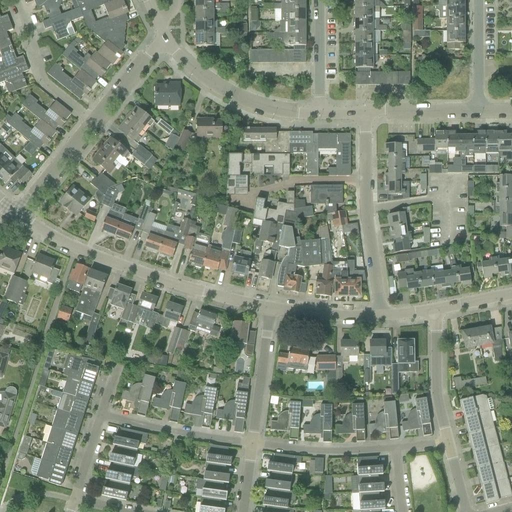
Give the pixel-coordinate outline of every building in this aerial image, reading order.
[(39,0),(34,2),(37,9),(44,7),(49,20),(60,15),(58,10),(62,2),(67,0),(39,0)] [(88,0),(87,1),(86,0),(82,0),(76,2),(77,5),(79,8),(81,13),(90,10),(101,6),(103,5),(116,0),(88,0)] [(90,10),(81,13),(82,18),(86,28),(94,34),(126,22),(128,21),(124,10),(127,8),(126,7),(125,7),(122,0),(116,0),(103,5),(101,6),(104,12),(106,11),(108,18),(95,23),(90,10)] [(213,4),(213,0),(194,0),(195,10),(213,10),(219,10),(227,10),(227,4),(219,4),(213,4)] [(286,0),(287,4),(280,4),(280,5),(273,5),(273,10),(280,10),(305,10),(304,0),(286,0)] [(385,7),(354,7),(354,20),(372,19),(372,13),(379,13),(379,7),(385,7)] [(422,20),(421,7),(413,7),(413,20),(422,20)] [(464,19),(464,7),(438,7),(435,7),(435,10),(439,11),(439,19),(446,19),(464,19)] [(60,15),(49,20),(42,22),(45,30),(51,27),(57,41),(69,36),(66,30),(70,22),(82,18),(81,13),(79,8),(74,10),(60,15)] [(213,10),(195,10),(195,22),(213,22),(213,10)] [(305,22),(305,10),(280,10),(280,22),(305,22)] [(0,16),(0,26),(10,22),(7,15),(0,18),(0,16)] [(378,19),(372,19),(354,20),(352,20),(352,27),(354,27),(354,32),(372,32),(386,32),(386,27),(385,26),(378,26),(378,19)] [(446,19),(446,31),(464,31),(464,19),(446,19)] [(413,32),(422,31),(422,20),(413,20),(413,32)] [(0,26),(0,49),(11,46),(6,32),(13,30),(10,22),(0,26)] [(123,44),(126,22),(94,34),(105,43),(97,53),(110,65),(112,66),(118,59),(119,59),(120,58),(118,56),(125,46),(123,44)] [(217,22),(213,22),(195,22),(195,23),(193,23),(193,30),(195,30),(195,34),(213,34),(219,34),(227,34),(227,29),(217,29),(217,22)] [(256,22),(250,22),(250,32),(255,32),(260,27),(260,22),(256,22)] [(305,22),(280,22),(279,22),(279,28),(276,31),(273,31),(273,34),(305,34),(305,22)] [(401,32),(402,32),(410,32),(410,22),(401,22),(401,32)] [(238,29),(238,34),(246,34),(246,26),(242,26),(238,29)] [(464,31),(446,31),(446,50),(460,50),(460,44),(464,44),(464,31)] [(372,32),(354,32),(354,44),(372,44),(372,32)] [(410,32),(402,32),(402,41),(410,40),(410,32)] [(213,34),(195,34),(195,47),(213,47),(213,34)] [(246,34),(238,34),(238,42),(246,42),(246,34)] [(273,34),(273,39),(281,39),(281,46),(287,46),(297,46),(305,46),(305,34),(273,34)] [(110,65),(97,53),(95,52),(86,63),(75,54),(77,52),(73,49),(76,45),(72,42),(70,45),(61,56),(80,70),(94,81),(102,72),(104,74),(105,72),(110,65)] [(372,44),(354,44),(352,44),(352,51),(354,51),(355,56),(372,56),(372,44)] [(11,46),(0,49),(0,53),(1,56),(0,58),(0,73),(25,64),(23,56),(16,59),(11,46)] [(372,56),(355,56),(355,69),(373,69),(373,62),(377,62),(377,56),(372,56)] [(28,71),(25,64),(0,73),(0,83),(4,82),(12,85),(15,92),(27,87),(22,73),(28,71)] [(61,72),(62,70),(55,64),(47,74),(79,100),(87,90),(89,92),(91,90),(90,90),(96,83),(94,81),(80,70),(71,81),(61,72)] [(179,84),(167,84),(167,86),(155,86),(155,106),(179,106),(179,84)] [(71,114),(55,102),(46,113),(35,104),(37,102),(29,96),(21,106),(40,121),(54,132),(54,131),(61,122),(64,124),(65,122),(71,114)] [(127,119),(142,130),(146,124),(150,127),(154,122),(136,108),(127,119)] [(40,121),(32,131),(21,122),(22,120),(15,114),(11,119),(7,116),(5,119),(7,124),(17,132),(23,137),(39,150),(47,140),(49,142),(50,140),(56,133),(54,131),(54,132),(40,121)] [(142,130),(127,119),(118,130),(136,144),(141,139),(137,136),(142,130)] [(156,125),(169,135),(173,130),(160,120),(156,125)] [(197,120),(197,138),(221,138),(221,121),(207,121),(207,120),(197,120)] [(276,129),(243,129),(243,141),(265,141),(265,155),(283,155),(282,134),(276,134),(276,129)] [(191,135),(184,131),(177,148),(184,151),(191,135)] [(288,134),(282,134),(283,155),(289,155),(289,144),(306,144),(306,176),(318,176),(318,146),(317,146),(317,136),(312,136),(312,132),(288,132),(288,134)] [(447,149),(447,132),(434,132),(434,140),(428,140),(428,152),(435,152),(434,149),(447,149)] [(455,132),(447,132),(447,149),(454,148),(454,152),(460,152),(460,136),(455,136),(455,132)] [(477,136),(472,136),(472,152),(472,154),(485,154),(485,132),(477,132),(477,136)] [(497,132),(485,132),(485,154),(497,154),(497,132)] [(511,137),(510,138),(510,136),(506,136),(506,132),(497,132),(497,154),(497,158),(505,158),(506,161),(511,161),(511,137)] [(317,134),(317,136),(317,146),(318,146),(336,146),(336,169),(328,169),(328,176),(350,176),(350,135),(317,134)] [(472,136),(460,136),(460,152),(472,152),(472,136)] [(106,142),(101,149),(115,160),(119,154),(125,159),(129,154),(110,139),(107,142),(106,142)] [(400,144),(384,144),(384,153),(388,153),(388,157),(404,157),(406,157),(406,145),(400,145),(400,144)] [(139,145),(135,151),(147,161),(152,155),(139,145)] [(0,172),(14,158),(1,146),(0,147),(0,172)] [(115,160),(101,149),(95,156),(96,156),(93,160),(109,174),(113,168),(110,166),(115,160)] [(131,156),(143,166),(147,161),(135,151),(131,156)] [(251,164),(251,155),(228,155),(225,195),(234,196),(234,189),(247,189),(247,176),(239,176),(239,167),(239,164),(251,164)] [(251,155),(251,164),(251,176),(263,176),(263,167),(273,167),(273,176),(282,176),(282,164),(289,164),(289,155),(283,155),(265,155),(251,155)] [(404,157),(388,157),(388,170),(404,170),(404,157)] [(31,175),(14,158),(0,172),(0,178),(5,184),(13,176),(17,181),(18,179),(23,184),(31,175)] [(388,174),(384,174),(384,183),(400,182),(400,175),(404,175),(404,170),(388,170),(388,174)] [(96,179),(108,189),(115,185),(101,174),(96,179)] [(495,189),(511,189),(511,185),(511,184),(511,176),(499,176),(499,184),(495,184),(495,189)] [(108,189),(96,179),(95,178),(90,184),(104,196),(108,189)] [(400,182),(384,183),(384,191),(386,191),(388,191),(388,195),(390,195),(390,202),(404,200),(408,199),(408,182),(400,182)] [(342,186),(310,186),(310,205),(325,205),(325,215),(336,213),(336,205),(342,205),(342,186)] [(78,215),(89,201),(72,187),(60,202),(65,206),(64,207),(70,212),(72,209),(78,215)] [(108,189),(104,196),(101,205),(111,209),(118,193),(108,189)] [(198,194),(178,189),(177,193),(192,198),(190,205),(195,206),(198,194)] [(511,189),(495,189),(496,202),(511,202),(511,189)] [(253,215),(252,220),(253,220),(262,222),(283,226),(286,211),(294,212),(294,209),(293,205),(286,204),(277,203),(275,211),(266,209),(266,210),(263,210),(264,200),(256,199),(254,210),(253,215)] [(511,206),(511,202),(496,202),(496,207),(499,207),(499,214),(511,214),(511,206)] [(147,213),(148,213),(150,208),(143,206),(138,220),(144,222),(147,213)] [(311,207),(294,209),(294,212),(296,213),(297,219),(313,217),(311,207)] [(206,254),(203,267),(217,271),(217,270),(225,272),(229,253),(231,243),(232,243),(235,229),(234,229),(234,228),(233,228),(237,211),(227,208),(222,226),(226,227),(226,230),(222,233),(220,239),(222,243),(221,249),(208,245),(208,246),(206,254)] [(390,228),(406,226),(404,214),(407,213),(406,208),(399,209),(399,214),(388,215),(390,228)] [(115,236),(119,224),(123,216),(109,210),(101,230),(115,236)] [(87,211),(84,218),(94,222),(97,215),(87,211)] [(276,285),(276,287),(277,287),(284,288),(288,265),(293,265),(295,256),(294,248),(292,239),(291,229),(296,229),(295,219),(297,219),(296,213),(294,212),(286,211),(283,226),(279,245),(278,247),(279,247),(288,249),(286,256),(285,256),(284,258),(283,260),(281,263),(280,265),(279,267),(278,270),(278,272),(277,275),(277,277),(276,280),(276,283),(276,285)] [(325,215),(326,222),(333,221),(332,221),(345,219),(344,212),(336,213),(325,215)] [(144,222),(141,232),(146,234),(150,223),(152,224),(153,223),(156,216),(150,214),(148,213),(147,213),(144,222)] [(123,214),(123,216),(119,224),(115,236),(116,236),(115,237),(116,239),(119,240),(121,239),(128,241),(133,229),(137,219),(123,214)] [(511,214),(499,214),(499,227),(506,227),(506,233),(511,233),(511,214)] [(182,219),(177,235),(186,238),(189,227),(191,221),(182,219)] [(345,219),(332,221),(333,221),(334,227),(341,226),(346,225),(345,219)] [(261,230),(258,241),(272,244),(279,245),(283,226),(262,222),(261,230)] [(407,233),(406,226),(390,228),(391,236),(394,236),(395,240),(411,238),(410,233),(407,233)] [(165,232),(151,227),(149,235),(144,247),(151,250),(151,251),(152,252),(155,254),(157,253),(157,252),(158,252),(163,240),(165,232)] [(189,227),(186,238),(183,249),(184,249),(184,248),(192,250),(188,263),(196,265),(195,267),(201,269),(201,267),(203,267),(206,254),(208,246),(194,242),(197,230),(189,227)] [(235,229),(232,243),(238,244),(241,230),(235,229)] [(319,241),(299,242),(300,247),(301,255),(304,268),(320,266),(323,266),(322,280),(316,279),(315,288),(317,288),(316,296),(331,297),(333,281),(330,281),(332,266),(331,263),(329,241),(327,229),(319,229),(320,241),(319,241)] [(173,235),(165,232),(163,240),(158,252),(159,253),(159,254),(159,255),(163,256),(165,256),(165,255),(172,257),(177,244),(178,239),(173,237),(173,235)] [(411,238),(395,240),(396,245),(392,245),(393,253),(409,251),(408,244),(412,243),(411,238)] [(264,254),(258,278),(259,278),(259,279),(265,281),(265,279),(270,280),(276,253),(277,253),(279,247),(278,247),(279,245),(272,244),(270,252),(268,251),(264,254)] [(284,288),(283,291),(299,294),(301,278),(294,277),(296,266),(304,268),(301,255),(300,247),(294,248),(295,256),(293,265),(288,265),(284,288)] [(0,256),(0,268),(14,274),(22,254),(5,248),(2,256),(1,256),(1,257),(0,256)] [(236,251),(231,273),(246,276),(249,262),(251,254),(242,252),(236,251)] [(453,253),(445,254),(449,262),(454,261),(453,253)] [(407,254),(402,255),(398,256),(399,263),(408,262),(408,260),(407,254)] [(46,285),(46,283),(53,286),(59,271),(53,269),(55,262),(38,255),(31,272),(32,272),(29,278),(46,285)] [(498,257),(493,258),(495,274),(500,274),(500,277),(508,276),(506,260),(499,261),(498,257)] [(495,274),(493,258),(488,259),(488,262),(481,263),(481,264),(476,265),(477,272),(482,271),(483,279),(491,278),(491,275),(495,274)] [(354,261),(346,261),(346,263),(347,265),(347,267),(347,296),(347,297),(351,297),(352,297),(353,297),(353,298),(357,298),(357,297),(359,297),(359,281),(364,281),(365,281),(364,271),(363,272),(354,272),(354,261)] [(450,271),(443,273),(445,288),(453,287),(453,284),(457,283),(455,267),(454,261),(449,262),(450,271)] [(332,266),(330,281),(333,281),(335,281),(335,297),(337,297),(338,298),(340,298),(341,297),(342,297),(343,297),(347,297),(347,296),(347,267),(347,265),(346,263),(331,263),(332,266)] [(460,266),(455,267),(457,283),(462,283),(462,286),(471,285),(469,273),(473,273),(472,265),(467,265),(468,269),(461,270),(460,266)] [(73,271),(67,286),(66,288),(79,293),(88,270),(77,266),(75,272),(73,271)] [(92,318),(93,314),(107,277),(90,270),(75,311),(92,318)] [(420,289),(418,273),(413,273),(413,271),(411,270),(404,271),(404,273),(397,274),(399,289),(407,288),(408,294),(416,293),(415,289),(420,289)] [(435,270),(430,271),(432,287),(437,286),(437,290),(445,288),(443,273),(436,274),(435,270)] [(430,271),(418,273),(420,289),(432,287),(430,271)] [(10,301),(18,279),(12,276),(3,299),(10,301)] [(18,279),(10,301),(18,304),(26,282),(18,279)] [(117,285),(111,301),(110,305),(118,308),(123,310),(120,319),(121,320),(119,328),(125,330),(133,305),(126,303),(131,290),(117,285)] [(138,307),(133,305),(125,330),(130,332),(135,316),(149,321),(152,312),(156,300),(142,295),(138,307)] [(3,301),(0,306),(0,319),(1,319),(8,305),(3,301)] [(158,315),(156,321),(155,324),(166,328),(169,319),(177,322),(182,308),(180,308),(180,307),(179,305),(176,304),(175,305),(174,306),(168,303),(163,317),(158,315)] [(60,307),(57,318),(68,322),(72,311),(60,307)] [(213,326),(217,315),(201,309),(199,315),(193,313),(189,324),(187,330),(194,332),(195,330),(210,335),(213,326)] [(90,323),(83,345),(81,344),(79,351),(88,353),(97,326),(90,323)] [(253,354),(255,333),(248,332),(249,325),(232,323),(230,337),(230,336),(229,336),(229,339),(230,343),(243,345),(244,354),(244,355),(245,356),(245,357),(246,357),(247,358),(249,358),(250,357),(251,357),(252,356),(252,355),(253,354)] [(213,326),(210,335),(216,337),(219,329),(213,326)] [(490,327),(477,330),(480,346),(491,344),(495,362),(501,361),(501,340),(492,342),(490,327)] [(173,354),(181,330),(175,328),(167,352),(173,354)] [(183,346),(188,332),(181,330),(177,344),(183,346)] [(480,346),(477,330),(462,332),(465,349),(467,348),(468,351),(475,350),(474,347),(480,346)] [(385,341),(370,342),(370,355),(370,367),(376,367),(383,366),(383,367),(391,367),(391,365),(391,349),(385,349),(385,341)] [(413,341),(397,341),(398,373),(418,373),(418,364),(413,364),(413,341)] [(341,342),(341,363),(348,363),(348,357),(357,357),(357,342),(341,342)] [(306,372),(307,365),(309,352),(289,349),(288,356),(278,354),(277,363),(287,364),(287,369),(306,372)] [(9,355),(0,352),(0,372),(4,373),(9,355)] [(147,354),(144,362),(154,365),(156,357),(147,354)] [(156,357),(154,365),(155,365),(166,368),(168,357),(157,354),(156,357)] [(63,369),(64,370),(63,375),(67,377),(92,385),(97,368),(92,366),(93,360),(74,356),(67,355),(63,369)] [(335,369),(336,369),(335,357),(316,357),(316,371),(326,370),(326,388),(335,388),(335,381),(335,369)] [(140,401),(136,415),(145,417),(155,378),(144,375),(141,384),(140,384),(139,384),(138,384),(137,384),(136,384),(135,385),(134,385),(132,386),(131,387),(130,388),(130,389),(129,390),(129,391),(129,392),(123,391),(120,400),(137,404),(138,401),(140,401)] [(67,377),(62,393),(87,401),(92,385),(67,377)] [(453,379),(455,390),(486,384),(485,378),(461,382),(460,378),(453,379)] [(172,408),(169,422),(177,424),(186,384),(174,382),(172,391),(170,391),(169,391),(168,391),(167,391),(166,391),(165,392),(164,392),(163,393),(162,394),(162,395),(161,396),(161,397),(160,398),(160,399),(160,400),(154,398),(152,407),(169,411),(169,408),(172,408)] [(237,385),(236,392),(235,401),(234,401),(232,401),(231,401),(230,401),(229,402),(228,402),(227,403),(226,403),(225,404),(225,405),(224,406),(224,407),(223,411),(217,410),(215,419),(232,421),(233,418),(235,418),(233,433),(242,434),(248,386),(237,385)] [(203,414),(201,428),(209,429),(216,389),(205,387),(203,396),(202,396),(201,396),(200,396),(198,397),(196,398),(195,398),(194,399),(193,400),(193,401),(192,402),(192,404),(191,405),(191,406),(185,405),(184,413),(201,416),(201,413),(203,414)] [(0,426),(5,429),(15,397),(16,394),(16,392),(15,390),(12,389),(10,388),(7,389),(6,391),(5,393),(4,393),(4,395),(0,394),(0,426)] [(87,401),(62,393),(57,410),(81,418),(87,401)] [(482,395),(460,401),(459,401),(463,418),(490,412),(486,396),(482,395)] [(398,439),(394,402),(391,403),(391,397),(382,397),(383,403),(384,412),(382,413),(380,414),(378,415),(376,416),(375,418),(375,420),(374,422),(375,425),(368,425),(369,434),(386,432),(386,429),(388,429),(389,440),(398,439)] [(421,426),(423,437),(432,435),(426,399),(423,399),(416,400),(414,400),(416,409),(414,410),(413,410),(412,411),(411,411),(410,412),(409,413),(408,414),(408,416),(407,417),(407,419),(407,420),(407,421),(407,422),(401,423),(402,432),(419,429),(419,426),(421,426)] [(289,440),(297,441),(300,404),(289,403),(288,412),(286,412),(284,412),(283,412),(282,413),(281,413),(280,414),(280,415),(279,416),(278,417),(278,418),(277,418),(277,419),(277,420),(277,421),(277,422),(271,422),(270,431),(287,432),(287,428),(289,429),(289,440)] [(355,431),(356,442),(364,442),(363,405),(351,405),(352,414),(351,414),(350,415),(348,415),(347,416),(346,416),(345,417),(344,418),(343,419),(343,420),(342,421),(342,422),(342,424),(342,425),(342,426),(336,426),(336,435),(353,434),(353,431),(355,431)] [(322,432),(322,443),(331,443),(332,406),(320,406),(320,415),(319,415),(318,415),(317,415),(316,415),(315,416),(314,416),(313,417),(312,418),(311,420),(310,420),(310,421),(310,422),(309,424),(309,426),(303,426),(303,435),(320,435),(320,431),(322,432)] [(57,410),(52,427),(76,434),(81,418),(57,410)] [(490,412),(463,418),(468,435),(494,428),(490,412)] [(52,427),(46,443),(71,451),(76,434),(52,427)] [(114,437),(112,445),(137,450),(138,443),(145,445),(147,434),(120,428),(120,429),(121,429),(119,436),(122,436),(122,439),(114,437)] [(494,428),(468,435),(470,443),(472,452),(473,451),(473,452),(498,445),(494,428)] [(24,437),(22,443),(29,445),(31,439),(24,437)] [(176,440),(175,447),(185,449),(186,442),(176,440)] [(46,443),(41,460),(66,468),(71,451),(46,443)] [(110,454),(109,462),(133,467),(137,450),(112,445),(117,446),(116,453),(118,453),(118,456),(110,454)] [(206,463),(231,466),(232,459),(224,457),(224,455),(227,455),(228,449),(229,449),(229,448),(208,445),(206,463)] [(473,451),(472,452),(474,460),(476,468),(477,468),(478,468),(503,462),(498,445),(473,452),(473,451)] [(268,463),(267,471),(292,474),(293,463),(300,464),(301,457),(294,457),(273,454),(273,455),(274,455),(273,461),(276,462),(275,464),(268,463)] [(357,476),(383,475),(382,467),(374,467),(374,465),(377,464),(377,458),(378,458),(378,457),(356,458),(357,476)] [(322,477),(322,473),(323,459),(314,459),(314,473),(314,476),(322,477)] [(66,468),(41,460),(36,477),(60,485),(66,468)] [(133,467),(109,462),(113,463),(112,470),(115,470),(114,473),(107,471),(105,479),(129,484),(131,477),(138,478),(140,469),(133,468),(133,467)] [(477,468),(476,468),(476,469),(478,477),(481,485),(482,485),(507,479),(503,462),(478,468),(477,468)] [(206,463),(203,480),(228,483),(229,476),(222,475),(222,472),(225,472),(226,466),(231,466),(206,463)] [(292,474),(267,471),(266,471),(271,472),(270,479),(273,479),(273,482),(265,481),(264,488),(289,492),(292,474)] [(383,475),(357,476),(358,493),(384,492),(383,484),(375,485),(375,482),(378,482),(378,475),(383,475)] [(129,484),(105,479),(109,480),(108,487),(111,487),(110,490),(103,488),(101,496),(126,501),(129,484)] [(203,480),(197,479),(195,489),(202,490),(201,497),(226,501),(227,493),(219,492),(220,489),(223,490),(223,483),(228,484),(228,483),(203,480)] [(482,485),(481,486),(486,505),(498,502),(498,500),(511,496),(507,479),(482,485)] [(289,492),(264,488),(264,489),(269,489),(268,496),(271,496),(271,499),(263,498),(262,506),(287,509),(288,502),(294,502),(296,493),(289,492)] [(384,492),(358,493),(360,511),(385,509),(384,502),(376,502),(376,499),(379,499),(379,493),(384,492)] [(226,501),(201,497),(198,511),(224,511),(225,510),(217,509),(217,506),(220,507),(221,500),(226,501)]
